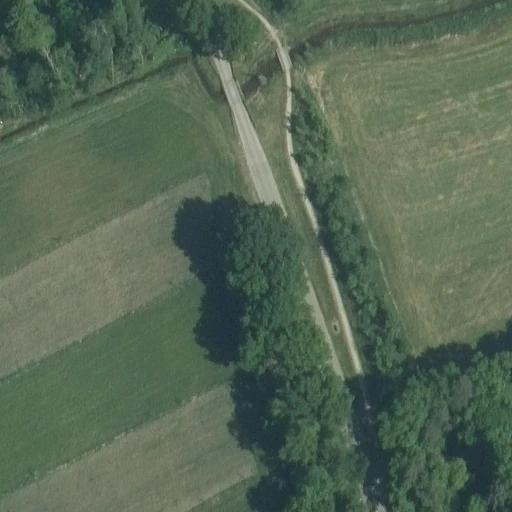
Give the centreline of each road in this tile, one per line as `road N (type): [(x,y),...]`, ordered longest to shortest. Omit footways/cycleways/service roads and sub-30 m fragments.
road 1 (unclassified): [(367,481),(199,0)]
road 2 (unclassified): [(367,481),(511,448)]
